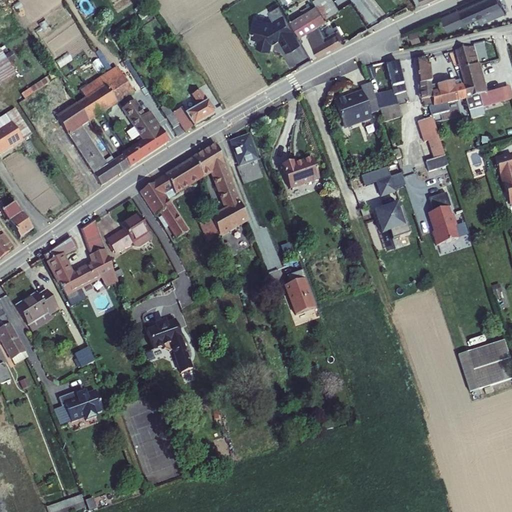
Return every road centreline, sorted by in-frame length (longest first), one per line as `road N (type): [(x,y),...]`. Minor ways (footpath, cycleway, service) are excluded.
road 1 (residential): [(0,272),(145,171),(371,40)]
road 2 (residential): [(371,40),(385,56),(511,29)]
